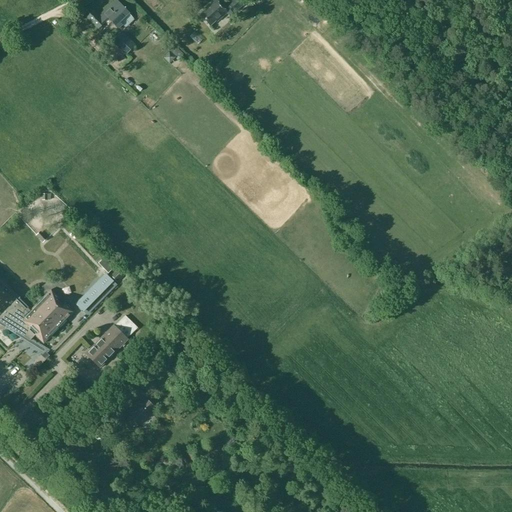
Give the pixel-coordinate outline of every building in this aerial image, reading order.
[(118,29),(122,25),(119,22),(129,13),(115,0),(98,16),(93,11),(86,17),(97,29),(104,23),(104,22),(108,18),(118,29)] [(217,22),(227,13),(229,16),(243,4),(239,0),(233,0),(223,8),(215,0),(214,0),(205,8),(206,9),(200,14),(210,26),(216,21),(217,22)] [(111,42),(125,56),(135,46),(121,32),(111,42)] [(163,58),(169,64),(175,59),(177,61),(183,55),(174,46),(163,58)] [(104,258),(98,263),(108,274),(113,268),(104,258)] [(110,276),(117,283),(123,276),(116,270),(110,276)] [(117,287),(109,278),(80,306),(88,315),(117,287)] [(65,304),(59,298),(51,290),(28,313),(15,299),(17,298),(0,281),(0,321),(29,340),(34,335),(35,335),(43,343),(73,312),(65,304)] [(147,307),(162,322),(167,315),(153,301),(147,307)] [(85,354),(99,368),(127,339),(137,328),(128,320),(135,314),(131,310),(125,316),(124,316),(114,326),(113,325),(85,354)] [(35,338),(30,342),(39,352),(44,347),(35,338)] [(118,377),(123,383),(136,371),(131,365),(118,377)] [(147,399),(140,406),(139,405),(134,411),(135,412),(122,424),(130,431),(132,428),(133,429),(154,408),(154,407),(147,399)]
